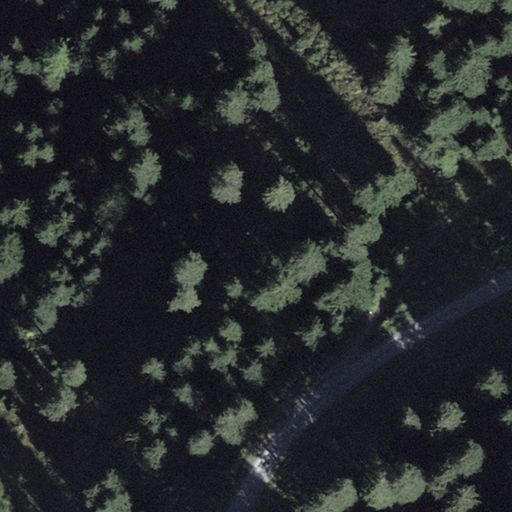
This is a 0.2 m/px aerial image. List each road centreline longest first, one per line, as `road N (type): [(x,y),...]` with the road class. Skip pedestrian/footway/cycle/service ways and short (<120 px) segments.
road 1 (track): [(511,277),(318,394)]
road 2 (track): [(318,394),(236,511)]
